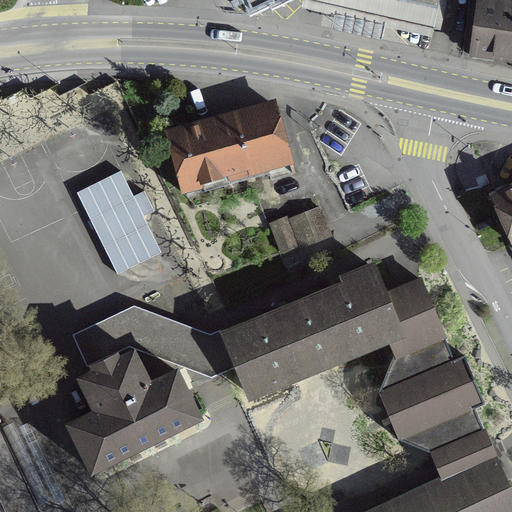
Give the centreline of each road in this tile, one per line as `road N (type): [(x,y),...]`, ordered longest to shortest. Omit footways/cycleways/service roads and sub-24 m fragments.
road 1 (primary): [(439,91),(261,51),(59,42)]
road 2 (residential): [(439,91),(425,149),(430,173),(511,345)]
